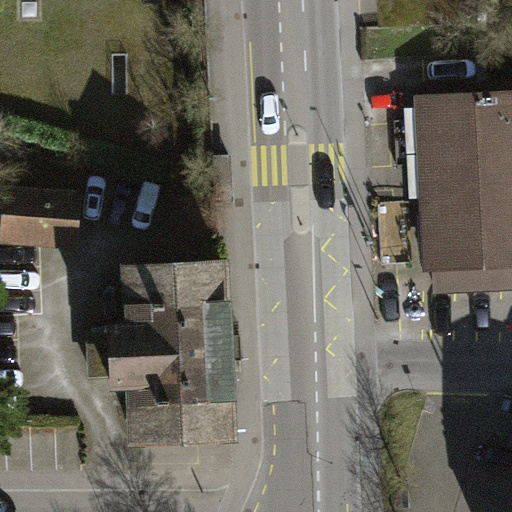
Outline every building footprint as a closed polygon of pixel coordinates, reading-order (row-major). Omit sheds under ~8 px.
[(474,0),(388,0),(389,25),(476,21),(474,0)] [(511,95),(424,99),(431,265),(435,265),(511,260),(511,95)] [(403,210),(425,209),(421,120),(399,121),(403,210)] [(236,154),(216,155),(218,203),(238,202),(236,154)] [(0,195),(0,243),(69,247),(71,199),(0,195)] [(127,276),(134,447),(237,443),(230,272),(127,276)]
